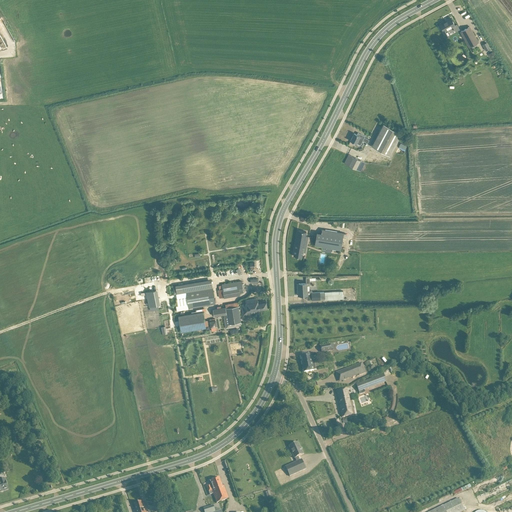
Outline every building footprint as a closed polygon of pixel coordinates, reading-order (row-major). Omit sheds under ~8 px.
[(447,29),(455,25),(451,18),(447,20),(448,20),(440,24),(443,29),(441,30),(445,37),(450,34),(447,29)] [(470,26),(461,31),(469,47),(478,42),(470,26)] [(384,124),(372,146),(390,156),(397,141),(400,143),(401,141),(398,139),(400,136),(401,134),(402,133),(384,124)] [(354,133),(351,140),(356,143),(360,145),(365,136),(358,132),(357,134),(354,133)] [(344,163),(360,171),(365,162),(349,154),(344,163)] [(317,232),(315,245),(340,250),(343,233),(322,229),(321,233),(317,232)] [(306,236),(306,231),(298,230),(293,256),(302,257),(303,252),(305,252),(308,236),(306,236)] [(220,297),(242,294),(241,292),(245,291),(243,280),(219,283),(220,288),(219,289),(220,297)] [(299,290),(298,290),(298,295),(307,295),(312,295),(312,299),(325,299),(325,300),(344,299),(343,291),(312,292),(312,291),(307,291),(306,283),(299,283),(299,290)] [(213,288),(186,292),(187,297),(188,304),(189,308),(215,304),(213,288)] [(159,304),(161,304),(159,289),(147,291),(150,310),(160,309),(159,304)] [(188,304),(187,297),(176,299),(177,305),(188,304)] [(241,304),(243,315),(254,313),(255,315),(260,314),(259,310),(267,309),(266,300),(258,301),(257,298),(245,300),(246,303),(241,304)] [(218,309),(213,310),(214,316),(224,314),(226,328),(233,326),(241,325),(241,322),(239,313),(239,309),(238,306),(226,308),(225,308),(221,308),(221,306),(217,307),(218,309)] [(206,327),(203,311),(178,315),(181,331),(206,327)] [(330,344),(321,346),(320,346),(322,353),(331,351),(331,350),(330,345),(330,344)] [(316,370),(314,360),(311,361),(310,354),(301,356),(304,373),(313,371),(313,370),(316,370)] [(342,380),(342,381),(359,374),(359,375),(366,373),(364,367),(357,369),(356,365),(339,372),(340,375),(343,374),(345,379),(342,380)] [(362,381),(356,384),(356,385),(358,390),(385,380),(383,375),(383,374),(385,373),(384,370),(381,371),(382,372),(371,377),(372,379),(363,382),(362,381)] [(347,389),(342,390),(337,391),(342,417),(353,415),(347,389)] [(341,420),(333,423),(332,423),(334,432),(343,429),(341,420)] [(298,442),(289,446),(294,458),(295,458),(297,462),(285,467),(289,477),(306,469),(301,460),(300,460),(298,457),(303,454),(298,442)] [(213,494),(225,489),(224,487),(224,486),(222,487),(219,478),(210,481),(211,484),(207,486),(209,492),(212,491),(213,494)] [(229,498),(228,498),(225,489),(213,494),(217,503),(229,499),(229,498)] [(460,511),(464,511),(458,498),(429,511),(460,511)] [(146,511),(145,507),(143,507),(142,502),(134,504),(136,511),(146,511)]
